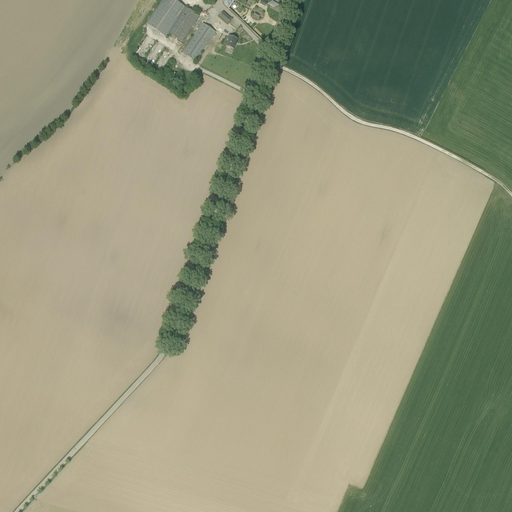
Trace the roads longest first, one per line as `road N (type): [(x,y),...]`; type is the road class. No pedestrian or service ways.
road 1 (unclassified): [(17,511),(165,349),(289,0)]
road 2 (track): [(268,60),(306,80),(355,123),(408,135),(511,196)]
